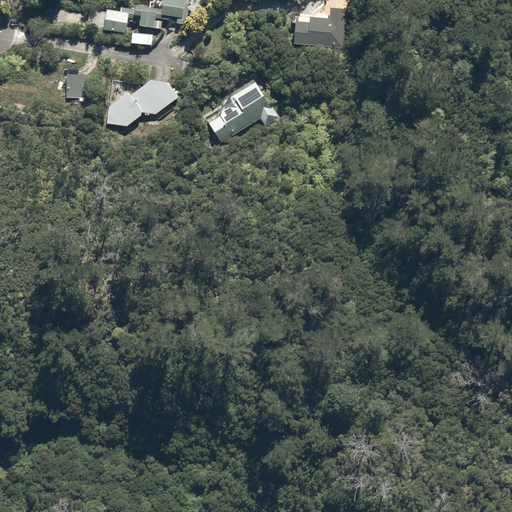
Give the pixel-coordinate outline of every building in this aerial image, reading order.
[(163,0),(163,10),(136,6),(135,15),(141,16),(139,26),(161,29),(163,20),(169,21),(169,16),(178,17),(177,23),(187,24),(190,0),(189,0),(163,0)] [(344,8),(331,8),(331,11),(331,15),(293,13),(292,41),(330,42),(343,43),(344,8)] [(126,33),(129,13),(107,9),(106,12),(90,9),(88,25),(104,28),(104,30),(126,33)] [(152,35),(132,33),(131,43),(151,45),(152,35)] [(96,73),(67,72),(66,97),(95,98),(96,73)] [(236,99),(206,118),(221,142),(260,117),(265,125),(279,117),(274,108),(258,85),(254,77),(231,91),(236,99)] [(179,97),(168,83),(151,80),(131,96),(128,92),(108,107),(107,123),(127,126),(141,116),(142,112),(156,114),(179,97)]
